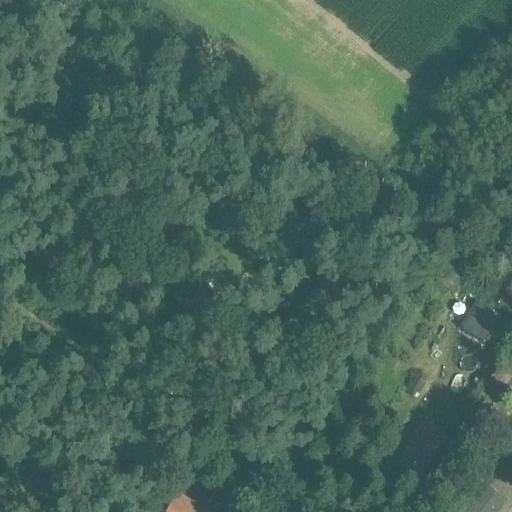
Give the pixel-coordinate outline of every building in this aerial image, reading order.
[(426,380),(415,374),(415,375),(394,364),(388,375),(409,387),(408,389),(418,395),(422,388),(431,393),(436,385),(426,380)] [(511,379),(498,369),(489,381),(511,398),(511,379)] [(423,476),(445,434),(420,421),(399,463),(423,476)] [(500,511),(507,502),(482,485),(469,504),(459,498),(450,511),(500,511)] [(177,495),(167,511),(205,511),(206,511),(177,495)]
